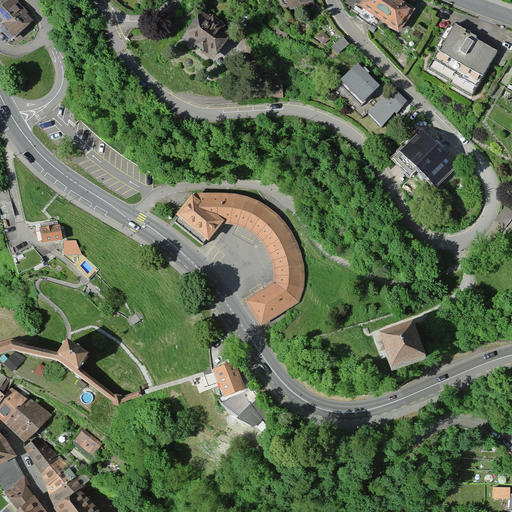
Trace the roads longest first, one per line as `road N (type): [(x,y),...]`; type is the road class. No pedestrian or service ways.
road 1 (residential): [(331,0),(490,180),(488,219),(453,244),(415,231),(359,141),(337,126),(292,111),(216,115),(174,103),(133,72),(106,24)]
road 2 (secondary): [(511,354),(380,407),(315,410),(294,400),(192,262),(73,183),(22,133)]
